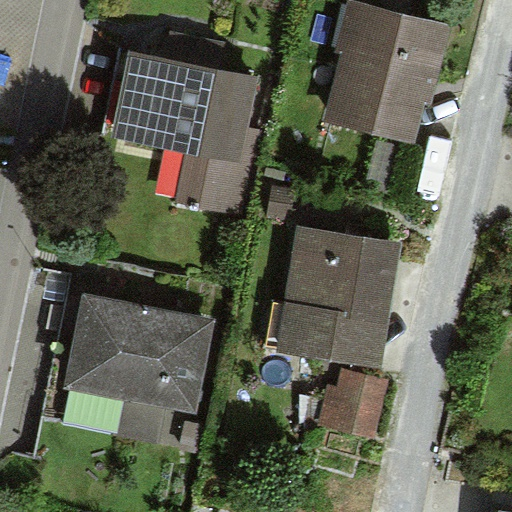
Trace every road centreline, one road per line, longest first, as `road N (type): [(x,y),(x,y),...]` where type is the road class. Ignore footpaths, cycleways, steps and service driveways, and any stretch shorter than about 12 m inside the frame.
road 1 (residential): [(511,3),(459,220),(404,511)]
road 2 (residential): [(64,0),(0,331)]
